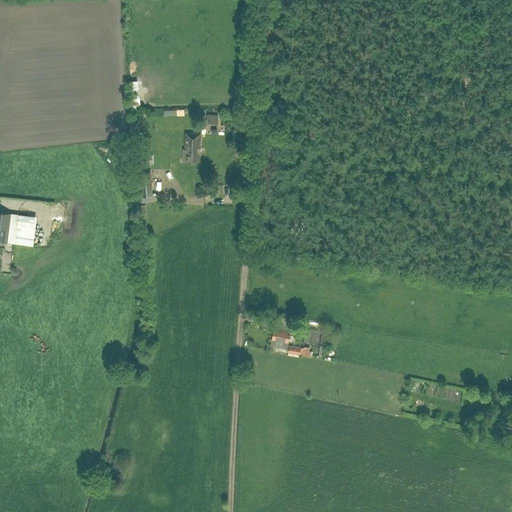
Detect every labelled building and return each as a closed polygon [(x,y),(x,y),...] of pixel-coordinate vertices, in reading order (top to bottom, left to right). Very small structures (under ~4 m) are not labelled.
[(132,95),(140,95),(140,84),(132,84),(132,95)] [(221,126),(221,116),(211,116),(210,126),(221,126)] [(182,160),(199,161),(201,132),(186,132),(185,148),(183,148),(182,160)] [(140,154),(141,164),(152,164),(151,153),(140,154)] [(151,171),(136,172),(137,196),(152,195),(151,171)] [(0,240),(7,241),(11,212),(0,211),(0,240)] [(291,324),(286,324),(286,317),(276,315),(275,322),(271,344),(287,347),(291,324)] [(289,345),(288,352),(287,354),(298,356),(299,355),(311,356),(311,351),(309,350),(309,347),(301,346),(301,347),(289,345)]
